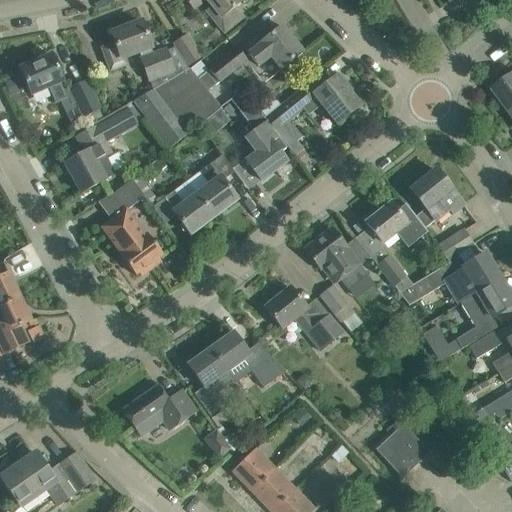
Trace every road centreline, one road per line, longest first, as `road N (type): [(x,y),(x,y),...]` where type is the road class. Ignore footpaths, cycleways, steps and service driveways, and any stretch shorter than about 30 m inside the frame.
road 1 (unclassified): [(116,352),(200,301),(428,102)]
road 2 (unclassified): [(116,352),(0,144)]
road 3 (unclassified): [(166,511),(110,467),(48,394)]
road 4 (unclassified): [(428,102),(324,0)]
road 5 (residential): [(511,205),(468,140),(428,102)]
